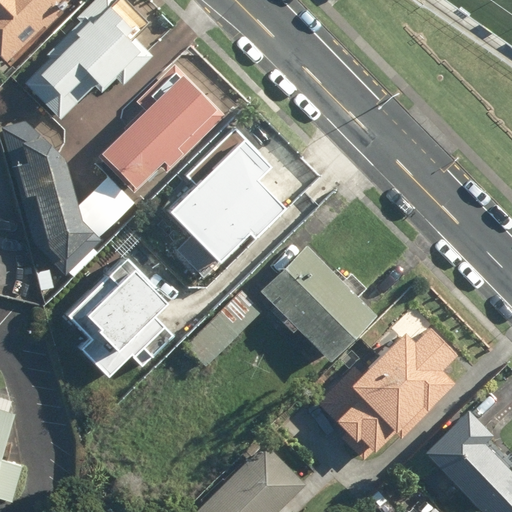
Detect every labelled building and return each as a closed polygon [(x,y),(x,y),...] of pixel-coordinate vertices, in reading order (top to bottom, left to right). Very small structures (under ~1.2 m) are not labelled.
[(0,0),(0,58),(33,26),(37,30),(52,16),(47,11),(59,0),(58,0),(0,0)] [(95,96),(109,82),(115,88),(148,54),(134,40),(144,30),(113,0),(94,0),(39,57),(42,59),(17,85),(55,122),(88,88),(95,96)] [(155,171),(174,153),(168,147),(204,112),(169,76),(87,156),(122,191),(149,165),(155,171)] [(69,222),(52,157),(19,121),(0,126),(0,141),(27,246),(51,264),(80,233),(69,222)] [(253,153),(227,127),(176,177),(184,185),(154,215),(203,266),(233,237),(239,244),(274,210),(247,182),(259,170),(247,158),(253,153)] [(101,176),(70,206),(71,218),(92,239),(128,204),(101,176)] [(299,244),(249,291),(317,363),(367,316),(299,244)] [(133,369),(145,358),(133,345),(153,326),(140,312),(154,299),(115,257),(52,316),(75,341),(66,349),(95,381),(121,356),(133,369)] [(258,310),(237,289),(178,347),(200,369),(258,310)] [(399,342),(390,334),(332,389),(344,401),(322,422),(357,458),(407,410),(411,414),(441,386),(428,373),(445,357),(415,326),(399,342)] [(484,436),(457,409),(412,454),(469,511),(511,511),(511,480),(510,482),(475,446),(484,436)] [(272,511),(298,487),(256,445),(187,511),(272,511)]
